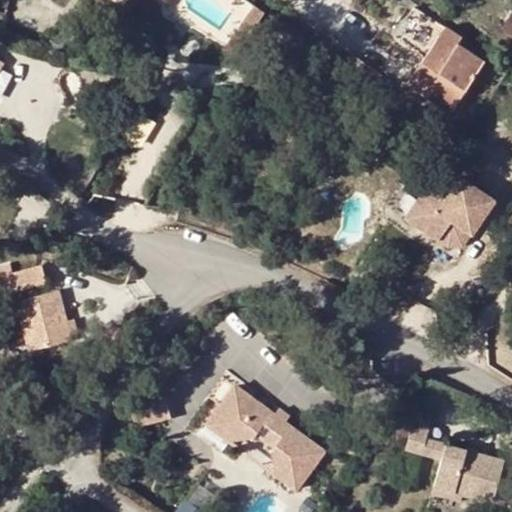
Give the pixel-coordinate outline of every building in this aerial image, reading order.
[(265,15),(253,6),(236,31),(248,40),(265,15)] [(191,31),(167,15),(151,40),(174,56),(191,31)] [(480,52),(454,37),(425,90),(451,104),(480,52)] [(128,138),(147,143),(154,116),(135,111),(128,138)] [(439,192),(422,179),(402,205),(437,233),(450,217),(468,231),(489,205),(452,175),(439,192)] [(0,285),(40,278),(37,261),(0,268),(0,285)] [(65,337),(55,285),(12,293),(23,344),(65,337)] [(323,447),(234,381),(206,421),(229,438),(253,435),(256,431),(273,444),(271,448),(275,473),(296,487),(323,447)] [(174,414),(169,398),(137,409),(142,425),(174,414)] [(398,449),(415,453),(421,436),(426,420),(409,414),(398,449)] [(439,441),(421,436),(415,453),(435,459),(439,441)] [(500,459),(439,441),(435,459),(426,485),(459,493),(488,501),(500,459)] [(455,501),(459,493),(426,485),(424,492),(455,501)]
